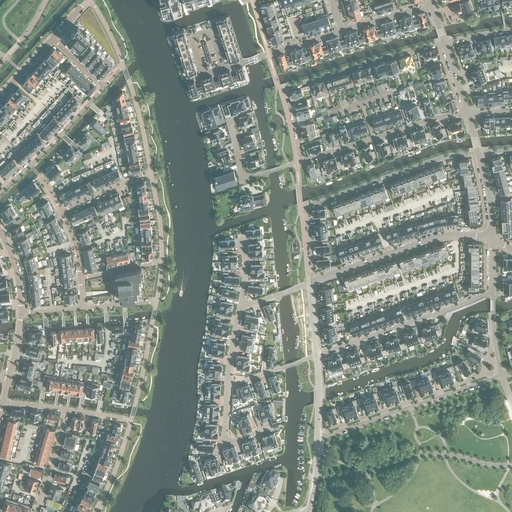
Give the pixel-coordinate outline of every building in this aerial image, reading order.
[(159,0),(160,1),(162,8),(162,9),(163,9),(164,15),(166,15),(167,14),(170,13),(182,10),(182,9),(209,0),(159,0)] [(291,8),(288,0),(282,0),(286,10),(291,8)] [(390,0),(383,2),(385,9),(394,7),(391,0),(390,0)] [(471,10),(468,1),(467,0),(462,2),(459,3),(451,6),(454,13),(462,10),(461,7),(463,7),(465,12),(471,10)] [(491,8),(489,0),(484,0),(484,1),(481,2),(481,3),(482,10),(483,10),(491,8)] [(489,0),(491,8),(491,9),(497,8),(496,6),(500,5),(499,0),(489,0)] [(359,6),(358,1),(359,1),(347,5),(348,9),(359,6)] [(275,8),(274,2),(271,3),(271,2),(266,4),(261,5),(261,6),(261,7),(262,12),(275,8)] [(385,9),(383,2),(374,5),(376,12),(385,9)] [(358,7),(359,6),(348,9),(350,14),(360,11),(358,7)] [(277,13),(275,8),(262,12),(264,17),(277,13)] [(361,16),(360,11),(350,14),(351,19),(361,16)] [(427,24),(424,12),(418,14),(419,16),(420,20),(416,21),(417,26),(427,24)] [(277,13),(264,17),(265,22),(266,22),(279,18),(278,18),(277,18),(276,14),(277,13)] [(331,26),(327,14),(321,15),(325,28),(331,26)] [(325,28),(321,15),(321,17),(317,18),(320,29),(325,28)] [(221,18),(216,20),(217,23),(217,24),(218,24),(218,26),(231,22),(229,16),(225,17),(225,16),(225,17),(224,16),(222,17),(222,18),(221,18)] [(417,26),(416,21),(413,22),(411,16),(406,17),(405,17),(408,29),(417,26)] [(408,29),(405,17),(401,18),(400,19),(401,25),(398,25),(399,32),(400,32),(399,31),(408,29)] [(280,23),(279,18),(266,22),(267,28),(280,23)] [(320,29),(317,18),(316,18),(317,19),(312,21),(315,31),(320,29)] [(310,33),(306,20),(301,22),(304,34),(310,33)] [(315,31),(312,21),(307,22),(306,20),(310,33),(315,31)] [(399,32),(398,25),(394,26),(393,21),(390,21),(389,21),(387,22),(390,35),(396,33),(399,32)] [(231,22),(218,26),(220,32),(233,28),(231,22)] [(390,35),(387,22),(384,22),(384,23),(381,24),(383,29),(379,30),(381,37),(390,35)] [(282,29),(280,23),(267,28),(268,31),(269,32),(269,33),(282,29)] [(77,51),(77,52),(90,38),(77,26),(66,39),(79,50),(77,51)] [(381,37),(379,30),(376,31),(374,26),(369,27),(368,27),(372,39),(381,36),(381,37)] [(372,39),(368,27),(363,29),(365,35),(361,36),(363,41),(366,40),(372,39)] [(233,28),(220,32),(220,33),(221,35),(221,36),(222,38),(235,34),(233,28)] [(282,34),(281,29),(282,29),(269,33),(270,38),(282,34)] [(175,37),(175,39),(185,36),(185,34),(184,30),(178,31),(175,32),(174,33),(173,33),(173,34),(174,34),(175,37),(174,37),(175,37)] [(363,41),(361,36),(358,37),(356,31),(351,33),(350,33),(354,44),(359,42),(363,41)] [(354,44),(350,33),(346,34),(345,35),(346,40),(343,41),(345,48),(345,47),(348,46),(354,44)] [(235,34),(222,38),(224,44),(237,40),(235,34)] [(284,39),(282,34),(270,38),(271,38),(272,43),(273,43),(273,44),(278,42),(283,41),(283,40),(284,39)] [(185,36),(175,39),(176,41),(176,42),(177,45),(188,42),(187,42),(185,36)] [(345,48),(343,41),(340,42),(338,37),(335,38),(335,37),(332,38),(336,51),(342,49),(345,48)] [(90,38),(77,52),(90,63),(88,64),(89,64),(101,51),(89,40),(90,38)] [(336,51),(332,38),(329,39),(329,40),(326,40),(328,46),(325,47),(327,53),(335,50),(336,51)] [(483,40),(486,51),(492,50),(490,39),(483,40)] [(237,40),(224,44),(224,46),(225,47),(226,50),(225,50),(239,46),(237,40)] [(480,52),(486,51),(483,40),(477,41),(478,46),(474,47),(476,53),(480,53),(480,52)] [(179,51),(189,48),(189,46),(187,42),(188,42),(177,45),(177,46),(179,51)] [(327,53),(325,47),(322,48),(320,43),(314,44),(318,56),(323,54),(327,53)] [(468,43),(464,45),(468,56),(468,58),(476,55),(474,49),(472,49),(470,44),(468,44),(468,43)] [(318,56),(314,44),(308,46),(310,52),(307,53),(309,60),(309,58),(312,57),(318,56)] [(468,56),(464,45),(464,44),(458,46),(462,58),(468,56)] [(239,46),(225,50),(226,50),(226,51),(228,56),(240,52),(239,46)] [(50,53),(59,61),(63,57),(54,48),(50,53)] [(181,57),(191,54),(189,48),(179,51),(179,52),(181,57)] [(309,60),(307,53),(304,54),(302,48),(296,50),(300,62),(306,61),(309,60)] [(439,54),(437,49),(435,50),(435,49),(432,50),(427,51),(428,51),(424,52),(426,58),(432,57),(433,60),(437,59),(436,56),(437,56),(436,54),(439,54)] [(300,62),(296,50),(292,51),(290,52),(292,58),(289,59),(291,64),(299,61),(300,63),(300,62)] [(101,51),(89,64),(101,76),(112,64),(100,52),(101,51)] [(240,52),(228,56),(228,58),(229,62),(235,61),(235,60),(238,59),(238,60),(239,59),(240,59),(242,58),(240,52)] [(55,66),(59,61),(50,53),(46,57),(55,66)] [(183,63),(193,60),(192,57),(192,56),(191,54),(181,57),(181,58),(183,63)] [(291,64),(289,59),(286,60),(284,54),(278,56),(281,67),(287,65),(291,64)] [(409,56),(405,57),(408,67),(408,70),(417,67),(418,67),(416,61),(413,62),(411,55),(409,56)] [(46,57),(42,62),(51,70),(55,66),(46,57)] [(401,65),(398,66),(399,72),(403,71),(402,69),(408,67),(405,57),(401,57),(401,58),(399,58),(401,65)] [(396,59),(389,61),(393,74),(399,72),(398,66),(396,59)] [(184,67),(185,69),(195,66),(193,60),(183,63),(183,64),(184,67)] [(389,61),(384,62),(387,73),(388,75),(393,74),(389,61)] [(51,70),(42,62),(40,64),(38,66),(47,75),(51,70)] [(384,62),(378,64),(381,75),(387,73),(384,62)] [(434,65),(433,65),(427,67),(429,73),(430,72),(441,69),(439,63),(435,64),(435,65),(434,65)] [(67,77),(75,68),(71,64),(63,73),(67,77)] [(378,64),(372,66),(375,77),(381,75),(378,64)] [(471,72),(472,75),(473,77),(486,73),(484,67),(481,68),(480,64),(474,66),(476,70),(471,71),(471,72)] [(43,79),(47,75),(38,66),(34,71),(43,79)] [(195,68),(195,66),(185,69),(185,71),(185,72),(186,72),(187,75),(186,75),(187,76),(188,75),(188,76),(188,75),(191,74),(192,74),(197,72),(196,69),(196,68),(195,68)] [(238,74),(235,75),(236,80),(245,78),(245,76),(244,73),(243,71),(244,71),(243,71),(242,68),(243,68),(242,68),(242,66),(241,67),(240,67),(238,68),(237,68),(236,68),(238,74)] [(366,68),(364,69),(367,79),(368,81),(374,79),(370,66),(366,68)] [(67,77),(68,76),(72,80),(79,71),(75,68),(67,77)] [(362,69),(358,70),(361,81),(367,79),(364,69),(362,69)] [(441,69),(430,72),(432,78),(443,74),(441,69)] [(224,72),(227,83),(230,83),(230,82),(233,82),(233,81),(236,80),(235,75),(231,76),(230,70),(228,71),(227,71),(225,72),(224,72)] [(354,71),(352,72),(356,85),(362,83),(361,81),(358,70),(354,71)] [(43,79),(34,71),(30,75),(39,84),(39,83),(38,83),(42,79),(43,79)] [(76,82),(75,84),(83,75),(79,71),(72,80),(73,79),(76,82)] [(220,79),(217,80),(219,86),(222,85),(225,84),(227,83),(224,72),(223,72),(221,73),(220,73),(218,74),(220,79)] [(488,79),(486,73),(473,77),(474,79),(473,79),(475,83),(480,81),(481,85),(486,83),(485,79),(488,79)] [(347,75),(344,76),(347,87),(353,85),(350,74),(347,75)] [(35,88),(39,84),(30,75),(26,80),(35,88)] [(75,84),(79,88),(87,79),(83,75),(75,84)] [(206,78),(210,89),(212,88),(214,88),(215,87),(219,86),(217,80),(214,81),(212,76),(210,76),(209,76),(209,77),(207,77),(206,77),(206,78)] [(341,77),(338,78),(342,88),(347,87),(344,76),(340,77),(341,77)] [(202,85),(199,86),(201,93),(204,92),(210,90),(210,89),(206,78),(206,77),(206,78),(203,79),(203,78),(202,79),(203,79),(201,79),(202,85)] [(336,78),(332,79),(336,90),(342,88),(338,78),(336,79),(336,78)] [(91,82),(87,79),(79,88),(83,92),(91,82)] [(330,80),(326,81),(330,92),(336,90),(332,79),(332,80),(330,80)] [(25,80),(22,84),(29,90),(33,86),(25,80)] [(445,80),(433,84),(435,90),(447,86),(447,85),(446,82),(445,80)] [(190,83),(188,83),(189,84),(188,85),(189,85),(190,88),(189,88),(190,88),(190,90),(191,93),(192,96),(198,95),(198,94),(201,93),(199,86),(196,87),(195,84),(194,81),(193,82),(190,83),(190,82),(189,83),(190,83)] [(322,82),(318,83),(322,96),(328,94),(324,81),(322,82)] [(91,82),(83,92),(87,95),(96,86),(91,82)] [(314,84),(312,85),(314,92),(316,98),(322,96),(318,83),(314,84)] [(448,89),(447,86),(435,90),(437,95),(449,91),(449,90),(448,90),(449,89),(448,89)] [(19,87),(15,92),(24,100),(28,96),(19,87)] [(292,92),(289,93),(290,94),(289,94),(291,98),(291,99),(294,98),(295,98),(297,97),(303,95),(302,94),(303,94),(301,90),(301,89),(295,91),(295,90),(292,91),(292,92)] [(116,97),(117,99),(114,100),(116,104),(126,102),(122,91),(117,97),(116,97)] [(10,96),(20,105),(24,100),(15,92),(10,96)] [(77,106),(81,102),(72,94),(68,98),(77,106),(78,106),(77,106)] [(446,103),(454,100),(455,100),(453,96),(452,94),(450,95),(450,94),(442,97),(444,103),(446,103)] [(483,95),(473,96),(475,103),(478,102),(478,105),(479,105),(479,106),(483,105),(483,95)] [(6,101),(16,109),(20,105),(10,96),(6,101)] [(65,102),(74,110),(77,106),(68,98),(69,99),(66,103),(65,102)] [(306,99),(294,102),(296,108),(308,105),(306,99)] [(425,109),(426,112),(426,113),(427,112),(428,114),(432,112),(432,111),(433,111),(433,110),(429,100),(429,99),(423,101),(423,102),(424,105),(425,109)] [(231,102),(222,106),(224,114),(225,114),(231,112),(231,113),(231,114),(232,114),(237,113),(236,112),(239,111),(238,110),(246,107),(244,103),(243,100),(240,101),(239,101),(239,100),(232,102),(231,102)] [(458,110),(457,107),(456,107),(454,100),(446,103),(447,107),(449,106),(450,109),(451,112),(454,111),(458,110)] [(2,105),(12,113),(16,109),(6,101),(2,105)] [(416,101),(410,102),(411,106),(414,117),(420,115),(417,104),(416,101)] [(74,110),(65,102),(61,106),(70,114),(73,110),(74,110)] [(126,102),(116,104),(117,110),(115,111),(127,108),(126,102)] [(409,103),(401,105),(402,109),(404,117),(407,116),(408,119),(414,117),(411,106),(410,106),(409,103)] [(0,107),(0,110),(8,118),(12,113),(2,105),(0,107)] [(70,114),(61,106),(62,107),(59,111),(57,109),(66,118),(70,114)] [(219,107),(204,112),(209,127),(216,125),(213,115),(215,114),(215,115),(221,113),(219,107)] [(115,111),(117,117),(129,113),(127,108),(115,111)] [(404,120),(400,108),(394,110),(398,122),(404,120)] [(57,109),(53,113),(62,122),(66,118),(57,109)] [(304,110),(297,112),(297,114),(298,117),(299,119),(302,118),(305,117),(310,116),(310,114),(309,111),(309,109),(304,110)] [(398,122),(394,110),(388,112),(392,124),(398,122)] [(247,115),(239,118),(240,122),(239,122),(241,128),(253,124),(253,123),(252,119),(251,119),(251,118),(250,119),(249,115),(253,114),(252,111),(247,113),(247,115)] [(392,124),(388,112),(383,114),(387,126),(392,124)] [(117,117),(119,116),(121,122),(118,122),(118,123),(130,119),(129,113),(117,117)] [(387,126),(383,114),(377,116),(381,128),(387,126)] [(381,128),(377,116),(371,118),(375,129),(381,128)] [(61,123),(54,117),(50,121),(49,119),(48,119),(58,128),(61,123)] [(490,127),(489,118),(483,119),(483,121),(481,121),(483,128),(489,127),(490,127)] [(45,123),(54,132),(58,128),(48,119),(45,123)] [(96,119),(90,126),(100,136),(106,128),(96,119)] [(130,119),(118,123),(120,128),(132,125),(130,119)] [(358,122),(362,134),(368,132),(364,120),(358,122)] [(459,131),(463,130),(460,121),(459,121),(455,122),(449,124),(450,126),(446,128),(449,135),(452,134),(451,131),(458,129),(459,131)] [(358,122),(353,124),(357,135),(362,134),(358,122)] [(45,123),(46,125),(43,129),(41,127),(50,135),(54,132),(45,123)] [(302,131),(302,132),(315,129),(314,123),(301,126),(301,127),(300,127),(301,131),(302,131)] [(351,137),(357,135),(353,124),(347,126),(351,137)] [(444,127),(441,129),(439,124),(432,126),(433,129),(432,129),(433,132),(434,132),(436,137),(442,135),(443,137),(447,135),(444,127)] [(132,125),(120,128),(122,134),(134,131),(132,125)] [(345,125),(338,127),(343,140),(344,140),(344,141),(348,139),(348,138),(349,138),(345,125)] [(47,140),(50,135),(41,127),(37,131),(47,140)] [(216,128),(205,132),(206,135),(210,134),(213,140),(214,140),(214,141),(216,140),(217,144),(224,142),(222,137),(225,136),(223,131),(221,132),(220,130),(217,131),(216,128)] [(420,129),(417,130),(421,141),(420,141),(421,143),(427,141),(431,140),(428,132),(425,133),(423,128),(419,129),(420,129)] [(317,136),(315,129),(302,132),(302,133),(303,137),(303,139),(317,136)] [(421,141),(417,130),(415,131),(412,132),(411,132),(413,137),(410,138),(412,144),(415,143),(420,141),(421,141)] [(81,137),(78,140),(79,141),(76,143),(82,148),(87,143),(86,142),(91,136),(87,132),(86,133),(85,133),(82,136),(81,137)] [(328,134),(329,136),(331,142),(332,145),(333,145),(337,144),(338,143),(337,140),(338,140),(337,137),(336,137),(335,132),(333,133),(333,132),(329,133),(329,134),(328,134)] [(32,136),(41,145),(45,142),(37,133),(32,136)] [(122,136),(123,142),(135,140),(134,133),(122,136)] [(253,133),(244,136),(245,139),(242,139),(245,149),(255,146),(254,142),(256,141),(253,133)] [(412,144),(410,138),(406,139),(405,134),(404,134),(401,135),(399,136),(403,148),(408,146),(408,147),(412,146),(412,144)] [(37,149),(41,145),(32,136),(29,140),(37,149)] [(403,148),(399,136),(397,137),(393,138),(394,143),(391,144),(390,144),(392,151),(393,151),(394,152),(397,150),(403,148)] [(37,149),(29,140),(25,144),(33,153),(37,149)] [(123,142),(124,148),(136,145),(135,140),(123,142)] [(377,143),(381,155),(391,152),(389,145),(385,146),(384,141),(377,143)] [(26,146),(22,149),(29,156),(33,153),(25,144),(24,144),(26,146)] [(322,149),(323,149),(321,144),(320,144),(310,147),(309,147),(308,148),(310,154),(311,153),(312,153),(315,152),(319,151),(322,150),(322,149)] [(138,151),(136,145),(124,148),(125,154),(138,151)] [(218,149),(219,152),(217,153),(219,158),(221,165),(231,162),(229,155),(228,149),(227,150),(226,146),(218,149)] [(363,151),(361,151),(362,155),(364,154),(366,160),(376,157),(374,150),(371,151),(369,146),(362,148),(363,151)] [(80,156),(82,153),(78,149),(76,152),(70,147),(63,155),(62,156),(69,162),(69,161),(77,153),(80,156)] [(25,160),(29,156),(22,149),(18,153),(18,152),(17,152),(25,160)] [(255,151),(250,153),(251,156),(248,157),(249,160),(246,162),(248,168),(252,167),(252,168),(256,167),(256,166),(257,165),(255,161),(260,159),(258,153),(256,154),(255,151)] [(360,162),(358,155),(355,156),(353,151),(347,153),(351,165),(360,162)] [(13,156),(21,164),(25,160),(17,152),(13,156)] [(351,165),(347,153),(341,155),(342,159),(339,160),(341,167),(342,168),(345,167),(345,166),(348,166),(351,165)] [(341,167),(339,160),(336,161),(335,157),(329,159),(328,159),(333,172),(332,169),(338,168),(341,167)] [(13,159),(9,163),(15,169),(19,165),(13,159)] [(333,172),(328,159),(323,161),(324,166),(321,167),(323,173),(326,172),(327,174),(333,172)] [(15,169),(9,163),(5,166),(11,173),(15,169)] [(47,173),(53,178),(61,168),(56,163),(55,164),(54,163),(52,166),(53,167),(47,173)] [(141,169),(140,163),(127,165),(129,171),(126,172),(128,175),(136,171),(136,170),(141,169)] [(311,178),(321,174),(318,167),(315,168),(314,164),(310,165),(307,166),(307,169),(311,178)] [(438,167),(435,168),(439,178),(445,176),(441,165),(438,167)] [(7,177),(11,173),(5,166),(1,170),(7,177)] [(435,168),(435,167),(431,168),(432,169),(429,170),(432,181),(433,180),(432,179),(438,177),(439,178),(435,168)] [(112,171),(116,180),(122,178),(118,169),(112,171)] [(223,169),(212,172),(213,177),(215,176),(216,178),(215,179),(216,180),(218,188),(228,185),(228,184),(231,183),(236,182),(232,171),(233,170),(224,173),(223,169)] [(429,170),(428,169),(425,170),(425,171),(422,172),(426,183),(432,181),(429,170)] [(108,173),(107,172),(112,182),(116,180),(112,171),(108,173)] [(472,171),(470,171),(460,173),(461,179),(463,178),(473,177),(472,171)] [(102,173),(107,184),(112,182),(107,172),(102,174),(102,173)] [(426,183),(422,172),(419,174),(416,175),(419,184),(425,182),(426,183)] [(102,187),(107,184),(102,173),(97,175),(102,187)] [(91,177),(96,189),(102,187),(97,175),(91,177)] [(419,184),(416,175),(413,176),(409,177),(413,189),(413,186),(419,184)] [(413,189),(409,177),(406,178),(403,179),(407,191),(413,189)] [(407,191),(403,179),(400,180),(396,182),(400,193),(407,191)] [(84,194),(89,192),(84,181),(79,183),(84,194)] [(84,181),(89,192),(94,190),(90,181),(85,183),(84,181)] [(24,191),(30,198),(40,188),(34,182),(30,186),(30,185),(28,188),(24,191)] [(137,193),(146,191),(144,182),(137,185),(138,192),(137,192),(137,193)] [(400,193),(396,182),(393,183),(390,184),(393,193),(399,191),(400,193)] [(74,185),(79,197),(84,194),(79,183),(78,183),(79,185),(75,187),(74,185)] [(74,199),(79,197),(74,185),(69,187),(74,199)] [(380,188),(378,188),(377,188),(381,199),(388,197),(384,186),(380,187),(380,188)] [(69,190),(65,192),(69,201),(74,199),(69,187),(68,188),(69,190)] [(377,188),(378,188),(377,187),(374,189),(374,190),(371,191),(375,202),(375,200),(381,198),(381,199),(377,188)] [(371,191),(371,190),(367,191),(368,192),(365,193),(364,193),(369,205),(374,203),(375,202),(371,191)] [(137,200),(147,199),(146,191),(137,193),(138,200),(137,200)] [(64,203),(69,201),(65,192),(60,194),(64,203)] [(369,205),(364,193),(361,194),(358,195),(362,207),(362,206),(368,204),(368,205),(369,205)] [(123,203),(126,202),(124,197),(121,199),(119,194),(113,197),(119,208),(124,206),(123,203)] [(266,204),(265,199),(264,194),(260,195),(260,196),(252,197),(252,195),(248,196),(247,194),(241,195),(242,197),(240,197),(237,198),(236,198),(237,205),(238,205),(239,205),(240,209),(241,209),(242,209),(243,210),(245,209),(245,208),(246,208),(253,207),(253,206),(259,205),(262,205),(266,204)] [(362,207),(358,195),(355,196),(355,197),(352,198),(351,198),(356,209),(359,208),(362,207)] [(113,210),(119,208),(113,197),(108,199),(113,210)] [(356,209),(351,198),(349,199),(345,200),(349,211),(355,208),(355,210),(356,209)] [(108,199),(103,201),(108,213),(113,210),(108,199)] [(147,199),(137,200),(138,207),(136,207),(136,208),(148,206),(147,199)] [(349,211),(345,200),(342,201),(339,202),(338,202),(342,213),(349,211)] [(47,201),(38,205),(41,210),(50,206),(47,201)] [(97,204),(102,215),(108,213),(103,201),(97,204)] [(342,213),(338,202),(336,204),(332,205),(336,215),(342,213)] [(93,215),(98,213),(94,205),(89,207),(93,215)] [(50,206),(41,210),(44,216),(53,211),(50,206)] [(88,217),(93,215),(89,207),(84,209),(88,217)] [(320,219),(326,219),(325,208),(320,209),(316,209),(312,209),(312,211),(312,212),(312,215),(313,215),(313,217),(320,216),(320,219)] [(83,219),(88,217),(84,209),(80,211),(83,219)] [(75,213),(79,221),(83,219),(80,211),(75,213)] [(5,218),(9,224),(11,222),(13,225),(15,223),(11,218),(13,215),(10,213),(5,218)] [(74,224),(79,221),(75,213),(70,215),(74,224)] [(47,228),(58,222),(55,217),(44,222),(47,228)] [(436,228),(433,217),(427,219),(428,220),(431,230),(436,228)] [(327,230),(327,224),(325,224),(325,220),(319,221),(319,224),(314,225),(314,226),(313,226),(314,229),(315,229),(315,231),(327,230)] [(431,230),(428,220),(422,222),(425,232),(431,230)] [(411,224),(411,221),(405,223),(406,226),(410,236),(413,235),(413,234),(415,234),(411,224)] [(58,222),(47,228),(49,233),(61,228),(58,222)] [(417,223),(417,222),(411,224),(415,234),(417,233),(417,234),(420,233),(420,232),(417,223)] [(425,232),(422,222),(417,223),(420,232),(420,233),(425,232)] [(21,226),(12,230),(15,235),(23,231),(21,226)] [(401,227),(401,226),(396,228),(400,240),(403,238),(404,237),(401,227)] [(406,226),(401,227),(404,237),(406,237),(410,236),(406,226)] [(49,233),(52,238),(63,233),(61,228),(49,233)] [(259,228),(245,230),(246,237),(256,235),(257,238),(262,237),(262,235),(259,235),(259,228)] [(400,240),(396,228),(390,230),(391,231),(394,241),(396,240),(396,241),(400,240)] [(80,238),(91,234),(89,229),(78,233),(80,238)] [(328,240),(327,230),(315,231),(315,233),(315,234),(314,234),(315,237),(320,237),(321,240),(328,240)] [(391,231),(386,233),(389,243),(393,242),(392,242),(394,241),(391,231)] [(66,239),(63,233),(52,238),(52,239),(54,238),(57,243),(66,239)] [(383,245),(378,233),(373,235),(374,237),(377,247),(383,245)] [(80,238),(82,243),(91,240),(89,235),(91,234),(80,238)] [(17,241),(20,247),(31,242),(29,237),(17,241)] [(374,237),(369,239),(372,249),(375,248),(377,247),(374,237)] [(220,247),(218,247),(218,251),(224,250),(223,247),(234,246),(233,239),(220,241),(220,247)] [(364,241),(364,240),(363,239),(358,241),(358,242),(362,252),(365,251),(367,250),(364,241)] [(372,249),(369,239),(364,240),(364,241),(367,250),(369,250),(370,249),(372,249)] [(257,243),(248,244),(249,250),(260,249),(260,243),(262,243),(262,240),(256,240),(257,243)] [(329,251),(328,241),(322,241),(322,245),(316,246),(316,247),(315,248),(315,251),(316,251),(316,253),(320,252),(324,252),(329,251)] [(20,247),(22,253),(31,249),(29,244),(31,243),(31,242),(20,247)] [(358,242),(354,244),(353,244),(357,254),(360,253),(361,253),(362,252),(358,242)] [(353,244),(354,244),(353,243),(348,245),(352,256),(355,255),(355,254),(357,254),(353,244)] [(448,256),(444,244),(441,246),(438,246),(438,247),(442,257),(441,257),(442,258),(448,256)] [(343,247),(343,246),(343,245),(337,247),(338,251),(339,254),(341,259),(342,259),(345,258),(347,257),(343,247)] [(352,256),(348,245),(343,246),(343,247),(347,257),(347,258),(350,256),(352,256)] [(438,247),(438,246),(434,247),(434,248),(431,249),(435,259),(441,257),(442,257),(438,247)] [(260,249),(249,250),(250,257),(258,256),(258,259),(264,258),(263,255),(261,255),(260,249)] [(435,259),(431,249),(429,250),(428,250),(425,251),(429,262),(435,259)] [(152,250),(140,251),(142,251),(143,259),(153,257),(152,250)] [(425,251),(422,252),(422,251),(418,253),(418,254),(418,253),(422,264),(429,262),(425,251)] [(227,252),(221,253),(221,256),(224,256),(224,262),(236,261),(235,255),(227,255),(227,252)] [(418,253),(418,254),(416,254),(415,254),(412,256),(416,266),(422,264),(418,253)] [(330,265),(329,255),(323,255),(324,259),(317,259),(317,261),(316,261),(316,265),(318,265),(318,266),(321,266),(325,266),(330,265)] [(38,261),(35,262),(34,256),(24,258),(26,264),(38,261)] [(416,266),(412,256),(409,257),(409,256),(405,257),(405,258),(409,268),(416,266)] [(405,258),(403,259),(399,260),(403,271),(409,268),(405,258)] [(27,270),(39,267),(38,261),(26,264),(27,270)] [(224,268),(222,268),(222,271),(227,271),(227,268),(236,268),(236,261),(224,262),(224,268)] [(400,271),(396,261),(392,262),(390,263),(389,263),(393,274),(400,271)] [(259,265),(250,265),(251,271),(262,271),(262,265),(264,265),(264,262),(259,262),(259,265)] [(389,263),(390,263),(389,262),(386,263),(386,264),(383,265),(387,276),(386,276),(387,277),(394,275),(393,274),(389,263)] [(383,265),(383,264),(379,266),(379,267),(377,268),(376,268),(380,278),(386,276),(387,276),(383,265)] [(141,268),(115,274),(116,279),(118,279),(119,295),(122,295),(122,300),(135,299),(135,293),(137,293),(137,288),(140,288),(139,277),(141,277),(141,268)] [(380,278),(376,268),(373,269),(370,270),(374,280),(380,278)] [(374,280),(370,270),(367,271),(367,270),(363,271),(363,272),(367,283),(373,281),(374,280)] [(262,271),(251,271),(251,277),(259,277),(259,280),(265,280),(265,277),(262,277),(262,271)] [(363,272),(360,273),(354,276),(357,275),(361,285),(367,283),(363,272)] [(222,273),(222,276),(225,276),(224,282),(237,283),(238,277),(227,276),(228,273),(222,273)] [(357,275),(354,276),(354,275),(350,276),(350,277),(354,287),(361,285),(357,275)] [(354,287),(350,277),(348,278),(344,279),(345,283),(347,289),(348,290),(354,287)] [(248,285),(247,292),(261,294),(262,287),(264,287),(264,284),(259,284),(259,287),(248,285)] [(220,285),(220,288),(222,289),(221,295),(234,298),(236,291),(225,289),(226,286),(220,285)] [(448,287),(449,288),(453,299),(455,298),(458,297),(454,285),(448,287)] [(333,294),(333,288),(327,288),(327,287),(323,287),(323,288),(319,289),(319,293),(320,293),(320,295),(333,294)] [(449,288),(444,290),(448,301),(450,300),(453,299),(449,288)] [(439,292),(439,290),(433,292),(434,295),(438,304),(443,303),(439,292)] [(448,301),(444,290),(439,292),(443,303),(445,302),(448,301)] [(0,305),(1,306),(1,301),(10,300),(10,299),(10,297),(9,297),(9,296),(9,293),(4,293),(4,292),(0,292),(0,305)] [(75,300),(74,294),(62,295),(63,301),(68,300),(68,302),(72,302),(72,300),(75,300)] [(334,300),(333,294),(320,295),(320,297),(320,301),(325,301),(326,304),(332,304),(331,300),(334,300)] [(429,296),(428,294),(423,296),(423,297),(427,308),(430,307),(432,306),(429,296)] [(434,295),(429,296),(432,306),(438,304),(434,295)] [(423,297),(418,299),(419,300),(422,310),(426,309),(427,308),(423,297)] [(219,298),(218,301),(221,301),(220,307),(231,310),(232,303),(224,302),(224,299),(219,298)] [(419,300),(414,302),(417,312),(419,311),(422,310),(419,300)] [(417,312),(414,302),(409,304),(412,313),(415,312),(417,312)] [(269,304),(263,306),(267,316),(264,317),(266,322),(269,321),(268,319),(274,317),(269,304)] [(333,313),(332,304),(326,304),(326,308),(321,308),(321,309),(321,312),(322,314),(333,313)] [(412,313),(409,304),(403,305),(407,315),(412,313)] [(400,305),(395,307),(399,319),(401,318),(404,317),(400,305)] [(216,313),(215,316),(221,317),(221,314),(230,316),(231,310),(220,307),(218,313),(216,313)] [(399,319),(395,307),(390,309),(394,321),(396,320),(399,319)] [(394,321),(390,309),(384,311),(389,323),(391,322),(394,321)] [(0,320),(4,320),(8,320),(7,310),(0,310),(0,320)] [(389,323),(384,311),(379,312),(384,324),(389,323)] [(384,324),(379,312),(374,314),(378,326),(384,324)] [(335,313),(333,313),(322,314),(322,317),(321,317),(321,320),(322,320),(322,321),(327,320),(328,324),(334,323),(336,323),(335,313)] [(378,326),(374,314),(369,316),(373,328),(376,327),(378,326)] [(246,315),(245,321),(256,323),(257,317),(246,315)] [(373,328),(369,316),(364,318),(368,330),(372,329),(373,328)] [(215,318),(214,321),(217,322),(216,327),(227,330),(228,324),(220,322),(220,319),(215,318)] [(368,330),(364,318),(359,320),(363,332),(365,331),(368,330)] [(363,332),(359,320),(354,321),(354,323),(354,322),(358,333),(363,332)] [(245,321),(243,327),(252,329),(251,332),(256,333),(257,330),(255,329),(256,323),(245,321)] [(472,327),(471,331),(477,333),(478,329),(485,331),(486,328),(487,324),(483,323),(483,322),(480,321),(479,322),(475,321),(474,325),(474,327),(472,327)] [(354,322),(354,323),(349,324),(351,329),(353,335),(358,333),(354,322)] [(133,331),(140,333),(142,323),(134,324),(133,331)] [(337,332),(336,326),(334,326),(334,323),(328,324),(328,327),(323,328),(323,331),(323,334),(337,332)] [(441,334),(439,328),(436,330),(434,324),(433,324),(430,325),(428,326),(432,338),(441,334)] [(124,334),(124,331),(123,325),(111,326),(112,332),(118,332),(118,334),(124,334)] [(432,338),(428,326),(426,327),(425,327),(422,328),(424,335),(421,336),(423,342),(432,339),(432,338)] [(212,333),(211,336),(217,337),(217,334),(226,336),(227,330),(216,327),(214,333),(212,333)] [(423,342),(421,336),(418,337),(415,330),(415,331),(415,330),(414,330),(411,331),(412,332),(409,332),(413,344),(414,345),(423,342)] [(51,340),(47,340),(48,347),(52,346),(51,344),(57,343),(56,331),(50,332),(51,340)] [(127,337),(127,338),(139,340),(140,333),(133,331),(132,331),(131,338),(127,337)] [(29,333),(27,341),(37,340),(37,342),(37,332),(29,333)] [(42,332),(37,332),(37,342),(46,342),(45,337),(43,337),(42,332)] [(337,333),(337,332),(323,334),(324,336),(323,336),(323,340),(328,340),(328,341),(332,341),(332,339),(338,339),(337,333)] [(413,344),(409,332),(407,333),(407,332),(404,333),(404,334),(404,335),(406,341),(403,343),(405,348),(408,347),(408,346),(413,344)] [(242,335),(241,341),(252,343),(253,337),(256,338),(256,335),(251,334),(250,337),(242,335)] [(472,342),(471,345),(477,347),(478,344),(484,346),(485,344),(486,345),(487,341),(486,341),(486,339),(483,338),(479,337),(473,335),(471,341),(472,342)] [(393,338),(391,339),(395,351),(395,350),(401,349),(401,350),(405,348),(403,343),(399,344),(397,337),(393,338)] [(126,343),(138,346),(139,340),(127,338),(126,343)] [(211,339),(210,342),(213,343),(212,349),(223,350),(224,344),(216,343),(216,340),(211,339)] [(395,351),(391,339),(389,340),(386,341),(385,341),(388,348),(384,349),(386,355),(396,352),(395,351),(395,350),(395,351)] [(241,341),(239,348),(248,349),(247,352),(253,353),(253,350),(251,349),(252,343),(241,341)] [(126,343),(124,349),(137,352),(138,346),(126,343)] [(386,355),(384,349),(381,350),(379,343),(378,343),(375,344),(375,345),(373,345),(377,357),(382,355),(383,356),(386,355)] [(377,357),(373,345),(371,346),(370,346),(370,345),(367,346),(367,347),(369,354),(366,355),(368,361),(372,360),(371,359),(377,357)] [(470,359),(469,360),(472,361),(473,361),(476,363),(476,362),(477,363),(479,361),(478,360),(480,357),(474,353),(476,350),(468,345),(466,349),(467,350),(464,355),(470,359)] [(30,348),(27,347),(26,353),(31,354),(30,358),(38,359),(40,351),(30,348)] [(266,347),(265,352),(268,353),(266,363),(273,365),(275,351),(269,350),(269,348),(266,347)] [(123,355),(136,358),(137,352),(124,349),(123,355)] [(208,354),(208,357),(213,358),(214,355),(222,357),(223,350),(212,349),(211,355),(208,354)] [(354,351),(352,352),(356,365),(366,361),(364,356),(360,357),(358,350),(357,350),(357,349),(354,350),(354,351)] [(348,361),(345,362),(347,368),(356,365),(352,352),(350,353),(349,352),(346,353),(347,354),(346,354),(348,361)] [(238,356),(237,362),(248,364),(249,358),(252,358),(252,355),(247,354),(246,357),(238,356)] [(136,358),(123,355),(122,361),(134,363),(135,361),(136,361),(136,358)] [(335,358),(334,358),(338,371),(347,368),(345,362),(342,363),(339,356),(336,358),(335,358)] [(330,367),(327,369),(329,374),(338,371),(334,358),(331,359),(331,358),(328,359),(328,360),(328,361),(330,367)] [(464,374),(465,373),(466,374),(470,372),(469,371),(470,370),(468,367),(466,364),(463,359),(454,365),(458,370),(461,369),(464,374)] [(23,363),(22,367),(36,370),(38,361),(32,360),(31,363),(25,361),(24,363),(23,363)] [(122,361),(121,367),(133,369),(134,363),(122,361)] [(207,361),(207,364),(209,364),(209,370),(221,371),(221,364),(212,364),(213,361),(207,361)] [(237,362),(236,369),(245,370),(244,373),(249,373),(250,370),(248,370),(248,364),(237,362)] [(442,369),(443,371),(447,383),(450,382),(453,381),(450,372),(453,371),(451,365),(442,369)] [(33,379),(36,370),(22,367),(21,371),(22,371),(22,373),(28,375),(28,377),(33,379)] [(121,367),(120,372),(132,375),(133,369),(121,367)] [(206,376),(206,379),(211,379),(212,377),(220,377),(221,371),(209,370),(209,376),(206,376)] [(443,371),(437,373),(437,370),(433,372),(435,378),(438,376),(441,385),(444,384),(447,383),(443,371)] [(118,378),(131,381),(132,375),(120,372),(118,378)] [(421,378),(422,379),(426,392),(432,390),(429,380),(432,379),(430,373),(427,374),(427,376),(421,378)] [(52,389),(54,377),(48,376),(46,388),(52,389)] [(275,376),(269,378),(273,388),(270,389),(272,394),(275,393),(274,390),(280,388),(275,376)] [(26,379),(21,378),(20,379),(19,379),(18,384),(19,385),(19,386),(24,387),(24,386),(30,387),(31,383),(38,385),(39,380),(29,378),(29,380),(25,379),(26,379)] [(129,387),(131,381),(118,378),(117,384),(129,387)] [(422,379),(416,381),(416,378),(412,380),(414,385),(417,384),(420,394),(426,392),(422,379)] [(78,380),(76,393),(82,394),(84,381),(78,380)] [(262,380),(255,383),(260,395),(266,393),(267,396),(270,394),(268,389),(265,390),(262,380)] [(206,381),(206,384),(208,384),(208,390),(219,391),(220,384),(211,384),(211,381),(206,381)] [(91,395),(93,383),(88,382),(85,394),(91,395)] [(398,385),(400,391),(404,389),(406,396),(407,395),(408,396),(412,395),(411,394),(413,393),(411,390),(412,390),(410,386),(409,382),(403,385),(402,383),(398,385)] [(397,384),(388,387),(392,401),(395,400),(395,401),(398,399),(395,391),(399,390),(397,384)] [(249,385),(243,387),(247,398),(253,396),(253,398),(256,397),(254,392),(252,393),(249,385)] [(243,387),(237,389),(241,400),(247,398),(243,387)] [(392,401),(388,387),(378,390),(380,396),(384,395),(387,403),(390,402),(392,401)] [(129,390),(129,389),(122,388),(122,389),(119,388),(116,399),(123,400),(127,401),(127,400),(126,400),(129,390)] [(205,396),(205,399),(210,399),(210,397),(219,397),(219,391),(208,390),(207,396),(205,396)] [(373,394),(367,396),(372,409),(375,408),(378,407),(375,399),(378,398),(376,392),(372,393),(373,394)] [(372,409),(367,396),(362,398),(361,397),(358,398),(360,404),(363,403),(366,411),(369,410),(372,409)] [(346,403),(347,404),(351,417),(357,415),(354,406),(358,405),(355,399),(352,400),(352,401),(346,403)] [(205,401),(204,405),(207,405),(207,411),(218,411),(218,405),(210,405),(210,402),(205,401)] [(347,404),(341,406),(341,404),(337,405),(339,411),(342,410),(345,419),(346,419),(351,417),(347,404)] [(270,406),(264,409),(268,420),(274,417),(270,406)] [(335,407),(331,408),(332,409),(329,410),(329,411),(325,412),(327,416),(328,419),(329,423),(330,423),(332,422),(332,421),(333,421),(336,420),(334,416),(334,414),(337,413),(335,407)] [(258,408),(255,409),(257,414),(259,414),(262,422),(268,420),(264,409),(259,411),(258,408)] [(30,419),(39,420),(40,412),(31,411),(30,419)] [(204,417),(204,420),(209,420),(209,417),(218,418),(218,411),(207,411),(206,417),(204,417)] [(48,413),(47,419),(50,419),(49,422),(55,423),(56,420),(57,420),(58,414),(48,413)] [(248,417),(242,419),(246,429),(252,427),(249,419),(252,418),(250,413),(247,414),(248,417)] [(70,420),(68,429),(70,429),(71,426),(77,427),(78,417),(72,416),(72,420),(70,420)] [(78,417),(77,427),(85,429),(85,423),(83,422),(84,418),(78,417)] [(236,418),(233,419),(234,424),(237,424),(240,432),(246,429),(242,419),(236,421),(236,418)] [(20,420),(18,420),(18,421),(9,419),(7,425),(18,428),(20,420)] [(86,434),(89,434),(90,432),(96,433),(97,421),(91,420),(90,428),(87,427),(86,434)] [(118,435),(121,425),(118,424),(109,422),(108,425),(112,426),(110,432),(112,433),(118,435)] [(204,422),(203,425),(206,425),(205,431),(217,432),(217,425),(209,425),(209,422),(204,422)] [(6,431),(17,434),(18,428),(7,425),(6,431)] [(42,432),(53,435),(55,429),(46,427),(46,426),(45,425),(42,432)] [(4,437),(15,439),(17,434),(6,431),(4,437)] [(112,433),(110,432),(106,431),(104,437),(116,440),(118,435),(112,433)] [(203,437),(203,440),(208,440),(208,438),(217,438),(217,432),(205,431),(205,437),(203,437)] [(41,438),(52,441),(53,435),(42,432),(41,438)] [(76,443),(78,435),(72,433),(72,436),(66,434),(65,440),(76,443)] [(274,434),(268,436),(272,447),(278,445),(274,434)] [(268,436),(262,438),(265,446),(263,447),(265,452),(268,451),(267,449),(272,447),(268,436)] [(11,445),(14,445),(15,439),(4,437),(3,443),(11,445)] [(116,440),(104,437),(102,442),(114,446),(116,440)] [(39,444),(50,447),(52,441),(41,438),(39,444)] [(74,452),(76,443),(65,440),(63,446),(68,447),(68,450),(74,452)] [(255,440),(249,442),(253,453),(258,451),(259,453),(262,452),(260,447),(258,448),(255,440)] [(102,442),(100,448),(112,452),(114,446),(102,442)] [(197,442),(197,445),(199,445),(199,452),(212,452),(213,446),(203,445),(203,442),(197,442)] [(249,442),(243,444),(246,452),(243,453),(245,458),(248,457),(247,455),(253,453),(249,442)] [(14,445),(11,445),(3,443),(2,448),(13,451),(14,445)] [(37,450),(48,453),(50,447),(39,444),(37,450)] [(235,447),(229,449),(233,460),(239,458),(240,460),(243,459),(241,454),(238,455),(235,447)] [(6,456),(5,457),(5,458),(11,459),(13,451),(2,448),(0,455),(6,456)] [(112,452),(100,448),(98,453),(110,457),(112,452)] [(70,452),(62,450),(62,449),(60,456),(68,459),(71,459),(73,453),(70,452)] [(229,449),(223,451),(226,459),(223,460),(225,465),(228,464),(227,462),(233,460),(229,449)] [(36,455),(47,458),(48,453),(37,450),(36,455)] [(98,453),(96,458),(108,463),(108,462),(109,462),(110,460),(109,460),(110,457),(98,453)] [(36,455),(34,461),(34,463),(39,465),(40,463),(45,465),(47,458),(36,455)] [(108,463),(96,458),(94,464),(106,469),(108,463)] [(217,458),(211,461),(215,471),(221,469),(222,472),(225,471),(223,466),(220,467),(217,458)] [(67,460),(66,463),(59,461),(57,467),(70,471),(73,462),(67,460)] [(0,461),(0,466),(10,470),(8,469),(9,464),(0,461)] [(211,461),(205,463),(208,471),(206,472),(207,477),(210,476),(210,474),(215,471),(211,461)] [(28,467),(30,468),(29,473),(40,476),(42,471),(34,468),(35,465),(29,463),(28,467)] [(106,469),(94,464),(92,470),(104,474),(106,469)] [(197,464),(191,466),(196,479),(202,476),(202,479),(205,478),(203,473),(201,474),(197,464)] [(0,472),(9,475),(10,470),(0,466),(0,472)] [(92,470),(90,475),(101,480),(104,474),(92,470)] [(67,476),(55,473),(53,479),(65,482),(67,476)] [(276,483),(279,477),(273,473),(271,476),(267,474),(265,478),(264,477),(261,482),(263,483),(261,487),(263,488),(264,489),(266,489),(269,491),(271,492),(274,487),(275,488),(277,483),(276,483)] [(37,486),(39,480),(27,476),(25,482),(37,486)] [(99,483),(90,478),(87,483),(97,488),(99,483)] [(37,486),(25,482),(27,483),(26,488),(35,491),(37,486)] [(87,483),(84,488),(94,493),(95,493),(97,491),(96,490),(97,488),(87,483)] [(49,490),(61,494),(63,489),(51,485),(49,490)] [(214,497),(216,503),(222,501),(222,502),(222,503),(222,504),(226,502),(229,501),(229,499),(231,498),(229,492),(227,493),(225,489),(218,492),(220,495),(214,497)] [(57,499),(59,493),(49,490),(47,495),(57,499)] [(262,500),(264,497),(266,499),(268,495),(267,495),(264,493),(260,490),(258,493),(259,494),(257,497),(253,501),(252,503),(249,508),(254,511),(258,511),(260,510),(262,511),(264,508),(263,506),(265,503),(262,500)] [(82,496),(91,501),(94,496),(85,491),(82,496)] [(214,501),(211,492),(205,494),(207,500),(203,501),(202,499),(197,501),(198,503),(192,505),(194,510),(198,509),(199,511),(201,511),(204,511),(204,510),(208,508),(208,506),(207,503),(214,501)] [(79,501),(88,506),(91,501),(82,496),(79,501)] [(8,511),(12,500),(6,498),(2,510),(8,511)] [(12,500),(8,511),(14,511),(18,502),(12,500)] [(76,507),(85,511),(88,506),(79,501),(76,507)] [(18,502),(14,511),(20,511),(23,504),(18,502)]
